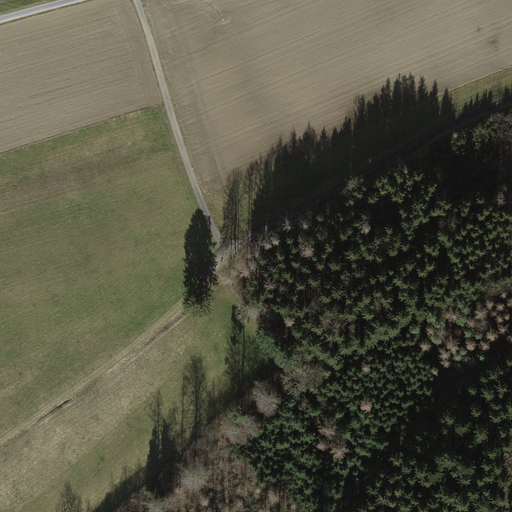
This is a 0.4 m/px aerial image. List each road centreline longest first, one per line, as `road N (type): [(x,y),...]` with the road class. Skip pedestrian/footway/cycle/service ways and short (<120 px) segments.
road 1 (track): [(511,97),(454,121),(228,252)]
road 2 (track): [(0,444),(198,290),(228,252)]
road 3 (track): [(137,0),(186,158),(228,252)]
road 4 (track): [(338,511),(448,390),(511,349)]
